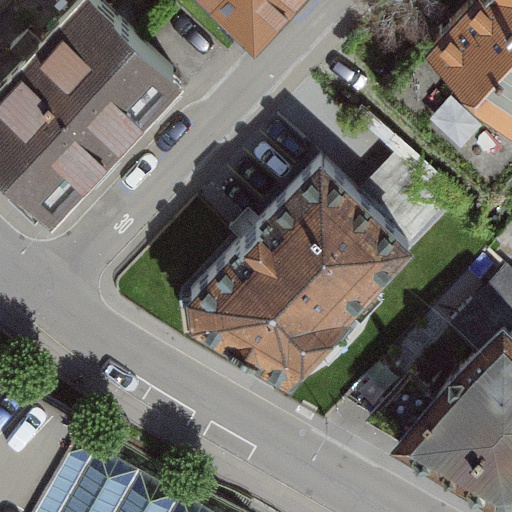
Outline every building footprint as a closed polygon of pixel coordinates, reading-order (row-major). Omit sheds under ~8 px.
[(188,78),(107,0),(74,0),(0,77),(0,163),(55,216),(188,78)] [(227,0),(253,24),(274,0),(227,0)] [(511,0),(469,0),(433,38),(511,111),(511,0)] [(420,243),(327,156),(185,311),(302,372),(420,243)] [(511,328),(505,322),(396,432),(496,494),(511,491),(511,328)] [(0,511),(201,511),(0,402),(0,511)]
